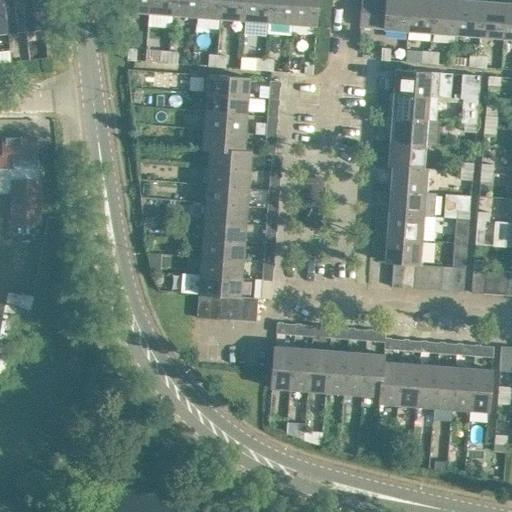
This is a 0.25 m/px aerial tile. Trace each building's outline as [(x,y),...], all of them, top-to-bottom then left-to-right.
[(3,0),(7,31),(25,29),(21,0),(3,0)] [(21,0),(25,29),(44,27),(41,0),(21,0)] [(149,0),(124,0),(124,10),(148,12),(149,0)] [(173,0),(149,0),(148,12),(172,14),(173,0)] [(196,16),(197,0),(173,0),(172,14),(196,16)] [(221,0),(197,0),(196,16),(220,17),(221,0)] [(244,19),(245,0),(221,0),(220,17),(244,19)] [(269,0),(245,0),(244,19),(268,21),(269,0)] [(269,0),(268,21),(292,23),(293,0),(269,0)] [(293,0),(292,23),(316,25),(318,0),(293,0)] [(360,0),(359,26),(360,26),(407,29),(409,0),(360,0)] [(409,0),(407,29),(431,31),(433,0),(409,0)] [(433,0),(431,31),(455,33),(457,0),(433,0)] [(469,0),(457,0),(455,33),(479,35),(482,1),(469,0)] [(482,1),(479,35),(503,37),(506,3),(482,1)] [(511,3),(506,3),(503,37),(511,37),(511,3)] [(128,60),(135,60),(136,49),(127,48),(127,60),(128,60)] [(381,48),(381,52),(380,59),(389,60),(390,48),(381,48)] [(421,50),(420,62),(437,64),(438,51),(421,50)] [(161,51),(160,62),(168,63),(169,51),(161,51)] [(178,52),(169,51),(168,63),(177,64),(178,52)] [(468,53),(467,66),(484,67),(485,55),(468,53)] [(208,54),(208,66),(216,67),(217,55),(208,54)] [(225,55),(217,55),(216,67),(225,67),(225,55)] [(452,65),(464,66),(465,57),(453,56),(452,65)] [(256,58),(255,70),(264,70),(265,58),(256,58)] [(273,59),(265,58),(264,70),(272,71),(273,59)] [(305,61),(304,73),(312,74),(313,62),(305,61)] [(440,72),(396,69),(394,93),(428,96),(438,96),(440,72)] [(206,92),(248,96),(249,79),(249,77),(207,74),(207,75),(206,92)] [(478,99),(480,75),(464,74),(462,99),(478,99)] [(500,77),(488,76),(487,84),(499,85),(500,77)] [(268,99),(278,100),(279,87),(269,86),(268,99)] [(246,114),(248,96),(206,92),(205,111),(246,114)] [(426,120),(428,96),(394,93),(392,117),(426,120)] [(277,117),(278,105),(268,104),(267,117),(277,117)] [(203,129),(245,132),(246,114),(205,111),(203,129)] [(465,115),(465,123),(476,124),(477,115),(465,115)] [(484,116),(484,124),(497,125),(497,117),(484,116)] [(392,117),(390,141),(424,144),(437,145),(439,121),(426,120),(392,117)] [(276,135),(277,123),(266,122),(265,135),(276,135)] [(475,133),(476,124),(465,123),(464,132),(475,133)] [(496,134),(497,125),(484,124),(483,133),(496,134)] [(202,148),(209,149),(244,150),(245,132),(203,129),(202,148)] [(3,141),(0,141),(0,188),(11,189),(11,221),(39,221),(39,160),(35,160),(35,137),(3,137),(3,141)] [(264,153),(274,154),(275,140),(265,140),(264,153)] [(422,168),(423,167),(424,144),(390,141),(388,166),(392,166),(392,165),(422,168)] [(208,166),(249,169),(251,151),(244,150),(209,149),(208,166)] [(270,172),(280,173),(281,160),(271,159),(270,172)] [(462,163),(461,170),(472,171),(473,163),(462,163)] [(481,164),(480,173),(493,174),(494,165),(481,164)] [(390,189),(425,192),(427,167),(423,167),(422,168),(392,165),(392,166),(390,189)] [(248,187),(249,169),(208,166),(206,184),(248,187)] [(471,181),(472,171),(461,170),(460,180),(471,181)] [(480,173),(479,182),(493,183),(493,174),(480,173)] [(269,190),(279,191),(280,178),(270,177),(269,190)] [(248,187),(206,184),(205,202),(247,205),(248,187)] [(390,189),(389,213),(423,216),(434,217),(436,193),(425,192),(390,189)] [(267,208),(277,209),(278,196),(268,195),(267,208)] [(245,223),(247,205),(205,202),(203,220),(245,223)] [(458,209),(457,218),(468,219),(469,210),(458,209)] [(477,212),(476,220),(486,220),(490,221),(491,213),(477,212)] [(266,226),(276,226),(277,214),(267,213),(266,226)] [(387,237),(421,240),(423,216),(389,213),(387,237)] [(457,218),(455,242),(466,243),(468,219),(457,218)] [(245,223),(203,220),(202,238),(244,242),(245,223)] [(484,245),(486,220),(476,220),(474,244),(484,245)] [(264,244),(275,244),(276,232),(265,231),(264,244)] [(385,262),(393,262),(405,263),(417,264),(419,264),(421,240),(387,237),(385,262)] [(242,260),(244,242),(202,238),(201,257),(242,260)] [(263,262),(273,262),(274,250),(264,249),(263,262)] [(242,260),(201,257),(199,275),(241,278),(242,260)] [(454,259),(453,267),(465,268),(465,260),(454,259)] [(473,260),(472,268),(484,269),(485,261),(473,260)] [(405,263),(393,262),(391,286),(404,287),(405,263)] [(417,264),(405,263),(404,287),(416,288),(417,264)] [(429,265),(419,264),(417,264),(416,288),(427,289),(429,265)] [(441,266),(429,265),(427,289),(439,290),(441,266)] [(439,290),(451,291),(453,267),(441,266),(439,290)] [(262,280),(272,280),(273,267),(263,267),(262,280)] [(465,268),(453,267),(451,291),(463,292),(465,268)] [(471,292),(482,293),(484,269),(472,268),(471,292)] [(497,270),(484,269),(482,293),(495,294),(497,270)] [(495,294),(506,295),(507,271),(497,270),(495,294)] [(240,296),(241,278),(199,275),(198,293),(210,294),(222,295),(234,296),(240,296)] [(261,285),(260,297),(270,298),(271,285),(261,285)] [(208,318),(210,294),(198,293),(198,294),(196,316),(196,317),(197,317),(208,318)] [(220,319),(222,295),(210,294),(208,318),(220,319)] [(232,320),(234,296),(222,295),(220,319),(232,320)] [(246,297),(240,296),(234,296),(232,320),(244,321),(246,297)] [(258,298),(246,297),(244,321),(256,321),(258,298)] [(0,302),(0,376),(4,377),(17,306),(0,302)] [(294,334),(295,324),(282,323),(281,333),(294,334)] [(312,336),(313,326),(300,325),(299,335),(312,336)] [(330,337),(331,327),(318,326),(317,336),(330,337)] [(348,338),(349,328),(336,327),(335,337),(348,338)] [(366,340),(367,330),(354,329),(353,339),(366,340)] [(385,331),(372,330),(371,340),(384,341),(384,338),(385,331)] [(402,350),(403,340),(390,339),(389,349),(402,350)] [(420,351),(421,341),(408,340),(407,350),(420,351)] [(438,353),(439,342),(426,341),(425,352),(438,353)] [(456,354),(457,344),(444,343),(443,353),(456,354)] [(474,355),(475,345),(462,344),(461,354),(474,355)] [(289,389),(292,347),(275,346),(274,345),(273,349),(270,387),(289,389)] [(479,356),(492,357),(493,347),(480,346),(479,356)] [(511,355),(511,346),(501,346),(501,355),(511,355)] [(310,348),(292,347),(289,389),(307,390),(310,348)] [(325,391),(328,350),(310,348),(307,390),(325,391)] [(347,351),(328,350),(325,391),(344,393),(347,351)] [(344,393),(362,394),(365,352),(347,351),(344,393)] [(383,354),(365,352),(362,394),(379,395),(383,361),(383,354)] [(378,403),(398,404),(401,362),(383,361),(379,395),(378,403)] [(419,364),(401,362),(398,404),(416,405),(419,364)] [(416,405),(434,407),(437,365),(419,364),(416,405)] [(455,366),(437,365),(434,407),(452,408),(455,366)] [(452,408),(470,410),(473,368),(455,366),(452,408)] [(491,369),(473,368),(470,410),(488,411),(491,369)] [(498,386),(498,394),(510,395),(510,387),(498,386)] [(498,394),(497,403),(509,404),(510,395),(498,394)] [(304,426),(286,425),(285,433),(293,436),(303,439),(304,429),(304,426)] [(304,429),(303,439),(316,444),(321,445),(322,431),(304,429)] [(507,434),(495,433),(494,443),(506,444),(507,434)]
